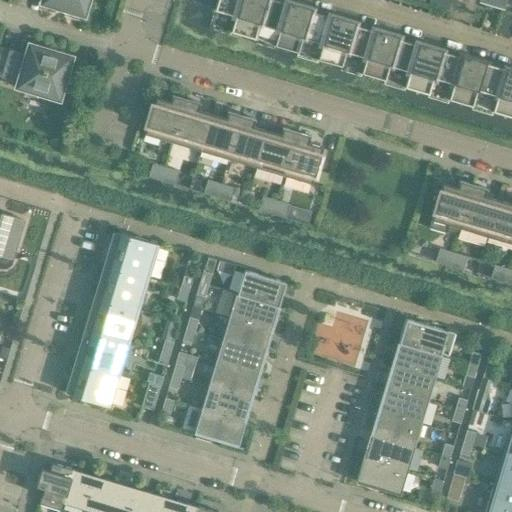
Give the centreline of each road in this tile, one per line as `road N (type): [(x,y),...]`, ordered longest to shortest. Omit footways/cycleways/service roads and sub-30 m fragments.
road 1 (residential): [(123,48),(511,160)]
road 2 (residential): [(297,498),(15,411)]
road 3 (residential): [(15,411),(74,211)]
road 4 (residential): [(340,0),(511,50)]
road 5 (residential): [(297,498),(335,374)]
road 6 (residential): [(0,14),(123,48)]
